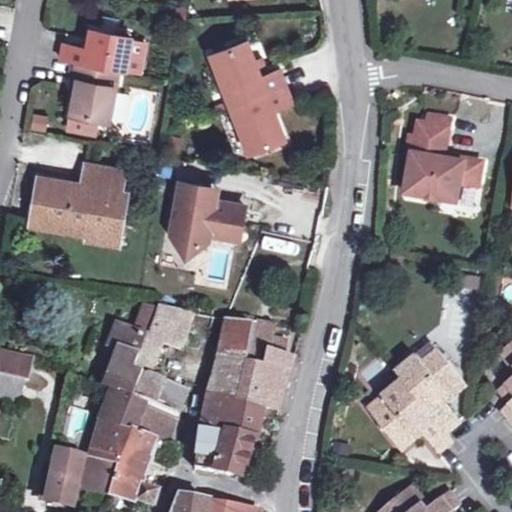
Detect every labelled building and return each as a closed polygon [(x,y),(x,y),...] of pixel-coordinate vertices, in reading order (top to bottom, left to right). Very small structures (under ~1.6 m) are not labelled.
[(120,73),(127,75),(130,55),(134,38),(94,31),(90,50),(68,46),(65,63),(79,65),(120,73)] [(130,55),(137,57),(140,40),(134,38),(130,55)] [(215,55),(235,106),(288,85),(291,84),(286,70),(272,76),(265,78),(259,62),(250,41),(215,55)] [(265,59),(259,62),(265,78),(272,76),(265,59)] [(111,124),(120,73),(79,65),(76,83),(84,84),(81,100),(77,118),(111,124)] [(73,99),(81,100),(84,84),(76,83),(73,99)] [(288,85),(235,106),(255,154),(290,140),(278,110),(298,102),(291,84),(288,85)] [(390,104),(406,100),(403,89),(387,93),(390,104)] [(46,131),(49,114),(33,111),(29,128),(46,131)] [(461,203),(465,183),(482,186),(486,163),(447,155),(452,121),(434,116),(432,125),(423,123),(420,138),(414,137),(411,155),(417,156),(410,194),(461,203)] [(90,228),(119,234),(126,195),(122,194),(126,173),(87,165),(83,188),(41,180),(32,224),(89,235),(90,228)] [(205,197),(210,194),(211,188),(182,183),(172,234),(187,257),(210,242),(211,236),(240,241),(246,208),(216,203),(211,206),(205,197)] [(219,190),(211,188),(210,194),(205,197),(211,206),(216,203),(219,190)] [(117,246),(119,234),(90,228),(89,235),(88,241),(117,246)] [(135,334),(148,339),(159,311),(145,308),(135,334)] [(148,339),(147,341),(181,348),(193,315),(175,311),(161,308),(159,311),(148,339)] [(221,355),(248,361),(255,327),(230,322),(221,355)] [(239,405),(261,410),(262,407),(281,412),(295,362),(285,360),(270,357),(272,342),(273,328),(264,327),(256,326),(255,327),(248,361),(239,405)] [(143,412),(146,405),(135,400),(145,374),(135,370),(147,341),(148,339),(135,334),(118,327),(110,347),(121,352),(107,387),(114,390),(113,391),(104,420),(166,444),(174,425),(143,412)] [(286,344),(272,342),(270,357),(285,360),(286,344)] [(437,345),(422,357),(428,365),(443,352),(437,345)] [(511,382),(502,390),(511,402),(511,346),(504,353),(511,362),(511,382)] [(91,348),(89,367),(103,369),(106,350),(91,348)] [(422,357),(401,374),(408,383),(449,434),(464,422),(448,403),(470,385),(443,352),(428,365),(422,357)] [(0,353),(0,376),(29,383),(33,361),(0,353)] [(221,355),(210,395),(239,405),(248,361),(221,355)] [(188,391),(145,374),(135,400),(146,405),(177,418),(188,391)] [(408,383),(401,374),(366,403),(378,418),(391,406),(386,400),(408,383)] [(0,400),(20,405),(25,385),(0,378),(0,400)] [(455,442),(449,434),(408,383),(386,400),(391,406),(378,418),(405,451),(426,433),(442,454),(455,442)] [(239,405),(210,395),(201,430),(223,435),(258,441),(259,438),(254,438),(261,410),(239,405)] [(174,425),(177,418),(146,405),(143,412),(174,425)] [(119,471),(113,497),(156,508),(160,494),(142,489),(153,451),(165,454),(166,444),(104,420),(93,457),(88,455),(87,461),(95,463),(119,471)] [(223,435),(201,430),(196,470),(203,472),(218,475),(223,435)] [(223,435),(218,475),(246,481),(258,441),(223,435)] [(80,487),(87,461),(59,454),(54,476),(48,475),(41,502),(75,509),(80,487)] [(95,463),(87,461),(80,487),(88,489),(95,463)] [(95,463),(88,489),(113,497),(119,471),(95,463)] [(414,487),(384,511),(457,511),(464,507),(452,492),(431,509),(414,487)] [(210,511),(213,499),(182,493),(174,511),(210,511)] [(210,511),(265,511),(266,508),(213,499),(210,511)]
